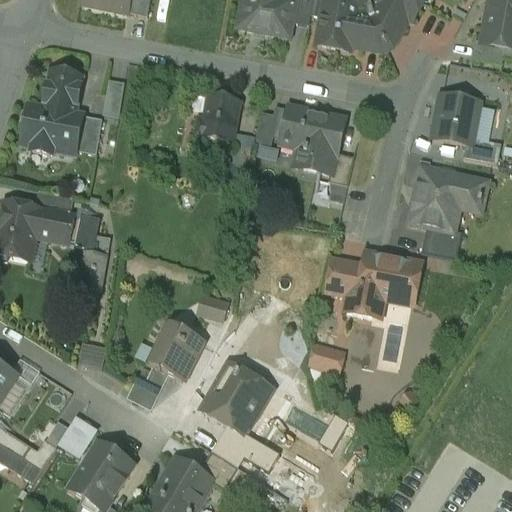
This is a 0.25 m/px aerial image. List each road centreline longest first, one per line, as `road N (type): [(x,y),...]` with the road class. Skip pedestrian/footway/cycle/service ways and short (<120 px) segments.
road 1 (residential): [(27,29),(402,102)]
road 2 (residential): [(0,338),(158,436)]
road 3 (residential): [(402,102),(373,241)]
